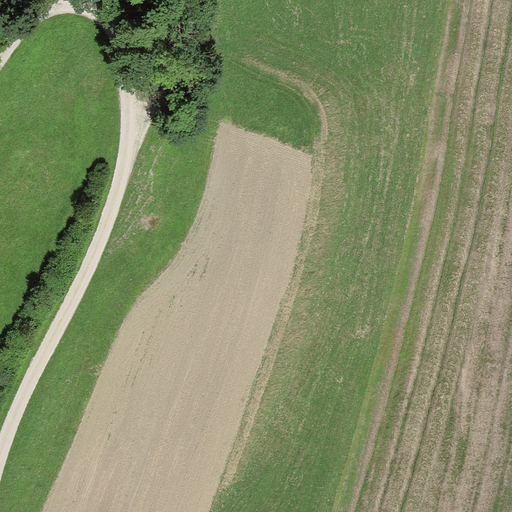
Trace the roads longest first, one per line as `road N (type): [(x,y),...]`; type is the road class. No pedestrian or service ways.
road 1 (track): [(0,457),(91,258),(129,138),(118,46),(98,13),(66,0),(28,16),(0,58)]
road 2 (track): [(174,0),(157,95),(129,138)]
